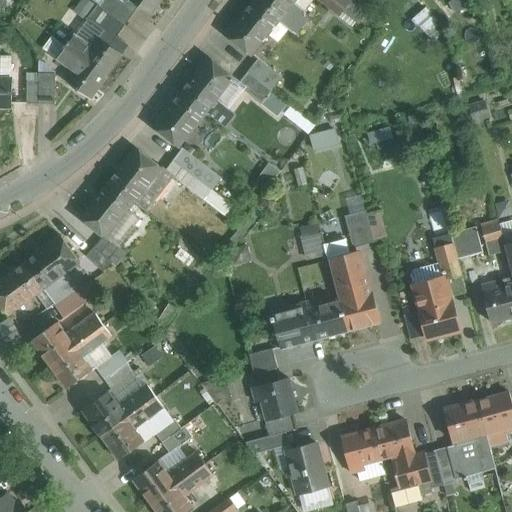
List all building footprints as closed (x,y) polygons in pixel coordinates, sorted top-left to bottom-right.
[(124,2),(120,0),(104,0),(100,6),(125,24),(135,11),(124,2)] [(125,0),(124,2),(135,11),(139,6),(151,15),(161,0),(125,0)] [(294,0),(254,0),(254,1),(278,20),(292,32),(305,16),(305,10),(293,1),(294,0)] [(351,1),(350,0),(317,0),(339,16),(343,11),(351,1)] [(254,1),(226,36),(250,55),(278,20),(254,1)] [(366,13),(351,1),(343,11),(356,21),(358,23),(366,13)] [(125,24),(100,6),(90,19),(104,30),(115,38),(125,24)] [(413,17),(424,29),(437,19),(427,6),(413,17)] [(356,21),(343,11),(339,16),(352,26),(356,21)] [(115,38),(104,30),(91,47),(82,59),(106,76),(122,54),(110,45),(115,38)] [(91,47),(73,35),(65,46),(82,59),(91,47)] [(82,59),(65,46),(56,57),(74,70),(82,59)] [(209,58),(181,92),(206,111),(233,76),(209,58)] [(282,77),(258,58),(248,71),(272,90),(282,77)] [(106,76),(82,59),(74,70),(66,81),(90,98),(106,76)] [(272,90),(248,71),(237,85),(262,104),(272,90)] [(55,73),(39,73),(39,80),(39,103),(55,103),(55,73)] [(12,78),(0,77),(0,106),(11,107),(12,78)] [(39,80),(27,80),(27,103),(39,103),(39,80)] [(206,111),(181,92),(153,127),(178,147),(206,111)] [(290,101),(283,109),(308,132),(315,124),(290,101)] [(314,148),(339,142),(335,126),(310,133),(314,148)] [(161,167),(137,148),(109,183),(133,202),(134,202),(161,167)] [(221,178),(183,148),(173,160),(212,189),(221,178)] [(212,189),(173,160),(165,171),(203,200),(212,189)] [(133,202),(109,183),(81,218),(104,235),(105,236),(107,234),(133,202)] [(366,210),(345,215),(352,244),(356,246),(374,242),(366,210)] [(498,219),(482,224),(487,243),(502,239),(503,239),(499,223),(498,219)] [(511,220),(499,223),(503,239),(502,239),(504,246),(511,243),(511,220)] [(317,221),(299,225),(307,257),(325,252),(317,221)] [(477,225),(451,232),(454,244),(457,258),(458,258),(484,251),(477,225)] [(436,248),(454,244),(451,232),(433,236),(436,248)] [(129,250),(107,234),(105,236),(104,235),(94,247),(115,265),(129,250)] [(61,235),(25,262),(26,263),(44,287),(44,288),(80,261),(61,235)] [(346,238),(325,244),(330,264),(351,258),(346,238)] [(445,277),(462,272),(458,258),(457,258),(454,244),(436,248),(443,276),(444,276),(445,277)] [(111,262),(94,247),(86,255),(103,271),(111,262)] [(351,258),(330,264),(339,299),(347,330),(379,322),(369,284),(366,285),(358,256),(351,258)] [(26,263),(0,281),(0,302),(8,313),(44,287),(26,263)] [(443,276),(413,284),(426,338),(459,329),(450,294),(466,290),(462,272),(445,277),(444,276),(443,276)] [(511,276),(499,280),(500,285),(497,286),(495,281),(481,285),(490,321),(511,315),(511,276)] [(85,284),(55,304),(63,317),(93,297),(85,284)] [(339,299),(322,304),(320,298),(306,302),(315,339),(347,330),(339,299)] [(305,301),(271,310),(272,317),(270,317),(272,322),(273,321),(281,348),(315,339),(306,302),(305,301)] [(96,313),(67,334),(75,345),(104,324),(96,313)] [(57,322),(33,340),(50,363),(75,345),(67,334),(57,322)] [(104,324),(75,345),(83,356),(102,342),(111,335),(104,324)] [(75,345),(50,363),(67,387),(95,366),(96,367),(112,355),(102,342),(83,356),(75,345)] [(272,348),(249,354),(254,374),(278,368),(272,348)] [(112,355),(96,367),(104,378),(126,362),(127,361),(119,350),(112,355)] [(126,362),(104,378),(111,388),(134,371),(126,362)] [(109,393),(84,411),(102,434),(126,416),(156,395),(148,384),(147,385),(139,374),(110,395),(109,393)] [(223,377),(202,383),(218,404),(230,401),(223,377)] [(289,378),(252,388),(256,402),(262,400),(267,418),(267,419),(293,412),(298,410),(289,378)] [(511,402),(509,391),(477,400),(485,430),(486,430),(490,446),(511,440),(511,402)] [(156,395),(126,416),(134,427),(164,406),(156,395)] [(477,400),(446,408),(455,444),(448,446),(457,478),(496,468),(490,446),(486,430),(485,430),(477,400)] [(201,415),(208,428),(225,418),(218,406),(201,415)] [(293,412),(267,419),(267,418),(266,419),(270,435),(286,431),(298,428),(293,412)] [(126,416),(102,434),(119,458),(144,440),(134,427),(126,416)] [(175,418),(155,432),(162,441),(182,427),(175,418)] [(405,419),(373,428),(381,459),(393,456),(401,487),(391,490),(395,506),(422,498),(421,495),(433,491),(432,487),(423,453),(414,455),(405,419)] [(182,427),(162,441),(170,452),(192,436),(185,425),(182,427)] [(373,428),(341,436),(351,473),(365,469),(363,463),(381,459),(373,428)] [(270,435),(246,442),(254,453),(290,444),(286,431),(270,435)] [(317,442),(286,450),(297,493),(328,485),(317,442)] [(448,446),(435,450),(444,484),(458,481),(457,478),(448,446)] [(435,450),(423,453),(432,487),(444,484),(435,450)] [(196,451),(168,473),(176,484),(205,463),(196,451)] [(159,460),(134,478),(151,502),(176,484),(168,473),(159,460)] [(205,463),(176,484),(184,495),(213,474),(205,463)] [(176,484),(151,502),(158,511),(186,511),(193,507),(184,495),(176,484)] [(0,499),(0,511),(27,511),(28,511),(19,501),(15,504),(8,494),(1,499),(0,499)] [(226,500),(209,511),(232,511),(233,511),(234,511),(226,500)] [(360,511),(357,500),(346,503),(347,511),(360,511)]
